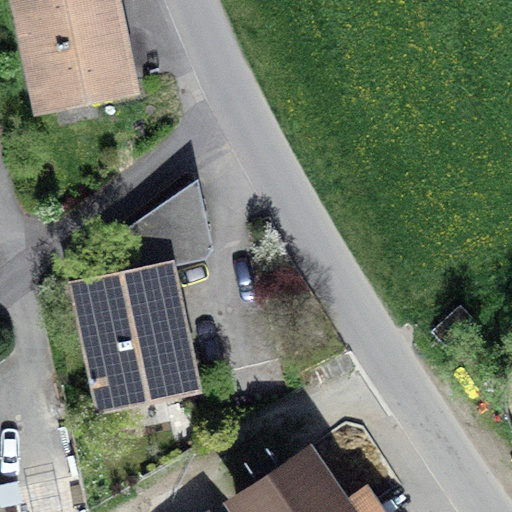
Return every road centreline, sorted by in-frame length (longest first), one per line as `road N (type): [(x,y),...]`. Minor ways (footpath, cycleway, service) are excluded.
road 1 (tertiary): [(492,511),(238,111)]
road 2 (residential): [(238,111),(0,290)]
